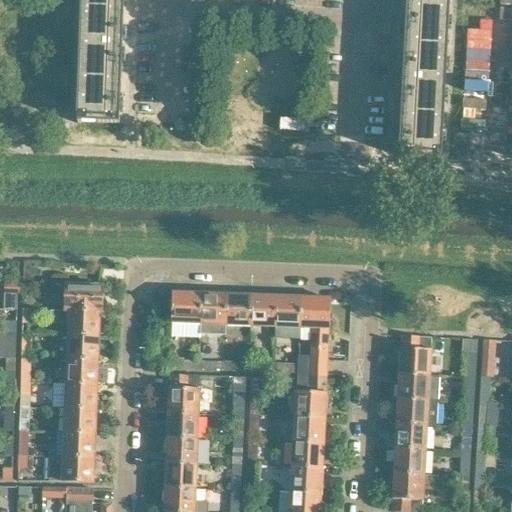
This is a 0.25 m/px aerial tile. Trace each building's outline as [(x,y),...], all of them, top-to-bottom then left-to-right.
[(122,61),(124,0),(82,0),(80,60),(122,61)] [(447,33),(448,0),(406,0),(405,31),(447,33)] [(444,97),(447,33),(405,31),(402,95),(444,97)] [(120,124),(122,61),(80,60),(77,123),(120,124)] [(442,160),(444,97),(402,95),(400,158),(442,160)] [(281,119),(280,131),(304,132),(304,120),(281,119)] [(86,286),(66,286),(65,312),(100,313),(103,314),(104,288),(98,287),(97,284),(87,284),(86,286)] [(17,294),(18,285),(5,285),(5,294),(17,294)] [(36,285),(23,285),(23,294),(36,294),(36,285)] [(200,335),(202,295),(173,294),(172,324),(172,338),(200,339),(200,335)] [(226,326),(227,296),(202,295),(200,335),(226,336),(226,326)] [(250,327),(251,297),(227,296),(226,326),(250,327)] [(275,328),(276,298),(251,297),(250,327),(275,328)] [(300,329),(302,299),(276,298),(275,328),(275,339),(300,339),(300,329)] [(330,330),(331,300),(302,299),(300,329),(313,330),(312,357),(300,357),(299,365),(299,375),(327,376),(329,330),(330,330)] [(33,311),(23,310),(23,323),(32,323),(33,311)] [(99,338),(100,313),(65,312),(51,312),(51,324),(70,325),(69,337),(99,338)] [(17,335),(18,322),(8,322),(8,335),(17,335)] [(32,335),(23,334),(22,348),(32,348),(32,335)] [(16,360),(17,335),(8,335),(7,360),(16,360)] [(98,362),(99,338),(69,337),(68,361),(98,362)] [(402,350),(400,376),(430,377),(432,352),(402,350)] [(469,353),(468,370),(476,371),(477,353),(469,353)] [(484,353),(482,378),(491,378),(492,353),(484,353)] [(32,359),(22,359),(21,384),(31,384),(32,359)] [(199,372),(199,362),(185,362),(185,359),(171,359),(170,371),(199,372)] [(16,384),(16,360),(7,360),(6,384),(16,384)] [(98,386),(98,362),(68,361),(67,385),(98,386)] [(199,362),(199,372),(214,372),(214,363),(199,362)] [(224,363),(224,373),(236,373),(237,363),(224,363)] [(249,364),(249,373),(264,374),(265,364),(249,364)] [(299,375),(299,365),(274,364),(274,374),(299,375)] [(165,389),(165,411),(169,411),(169,416),(199,417),(200,390),(199,390),(199,377),(172,376),(171,390),(165,389)] [(400,376),(399,401),(439,403),(440,378),(440,377),(430,377),(400,376)] [(259,417),(261,379),(252,378),(250,416),(259,417)] [(482,378),(481,403),(489,403),(491,378),(482,378)] [(326,394),(326,382),(298,380),(296,419),(326,420),(327,394),(326,394)] [(15,408),(16,384),(6,384),(5,408),(15,408)] [(30,409),(31,384),(21,384),(21,409),(30,409)] [(54,385),(53,409),(66,409),(97,411),(98,386),(67,385),(54,385)] [(467,388),(466,404),(474,405),(475,388),(467,388)] [(237,392),(236,407),(245,408),(246,393),(237,392)] [(399,401),(398,426),(427,427),(437,428),(439,403),(399,401)] [(481,403),(479,428),(488,428),(489,403),(481,403)] [(466,404),(465,421),(473,422),(474,405),(466,404)] [(30,433),(30,409),(21,409),(20,433),(30,433)] [(96,435),(97,411),(66,409),(65,434),(96,435)] [(198,442),(199,417),(169,416),(168,440),(198,442)] [(258,442),(259,417),(250,416),(249,441),(258,442)] [(243,443),(244,418),(235,418),(234,443),(243,443)] [(324,445),(326,420),(296,419),(295,444),(324,445)] [(5,420),(5,432),(14,432),(15,420),(5,420)] [(398,426),(396,451),(426,452),(427,427),(398,426)] [(479,428),(477,453),(486,453),(488,428),(479,428)] [(20,433),(20,445),(29,445),(30,433),(20,433)] [(95,459),(96,435),(65,434),(64,457),(64,458),(95,459)] [(464,438),(462,454),(471,455),(472,438),(464,438)] [(197,466),(198,442),(168,440),(167,465),(197,466)] [(249,441),(248,456),(257,457),(258,442),(249,441)] [(14,456),(14,443),(5,443),(4,456),(14,456)] [(242,468),(243,443),(234,443),(233,468),(242,468)] [(323,470),(324,445),(295,444),(293,468),(323,470)] [(396,451),(395,476),(424,477),(426,452),(396,451)] [(477,453),(476,478),(485,478),(486,453),(477,453)] [(462,454),(461,471),(470,472),(471,455),(462,454)] [(29,469),(29,457),(19,457),(19,469),(29,469)] [(94,484),(95,459),(64,458),(64,457),(50,457),(49,482),(94,484)] [(197,491),(197,466),(167,465),(166,490),(197,491)] [(256,491),(257,466),(248,466),(247,490),(256,491)] [(13,482),(13,469),(4,468),(3,481),(13,482)] [(241,493),(242,468),(233,468),(232,493),(241,493)] [(322,494),(323,470),(293,468),(292,493),(322,494)] [(395,476),(393,501),(395,501),(394,511),(421,511),(422,501),(423,501),(424,477),(395,476)] [(476,478),(474,502),(483,502),(485,478),(476,478)] [(460,487),(459,503),(467,504),(468,504),(469,488),(460,487)] [(32,497),(32,489),(32,488),(19,488),(18,496),(32,497)] [(66,499),(66,489),(43,489),(42,498),(66,499)] [(94,505),(94,490),(66,489),(66,499),(66,504),(92,505),(94,505)] [(208,511),(209,503),(196,503),(197,491),(166,490),(165,511),(208,511)] [(255,499),(256,491),(247,490),(246,498),(255,499)] [(239,511),(241,493),(232,493),(230,511),(239,511)] [(320,511),(322,494),(292,493),(280,493),(278,511),(320,511)] [(91,511),(92,505),(66,504),(66,499),(65,511),(91,511)]
